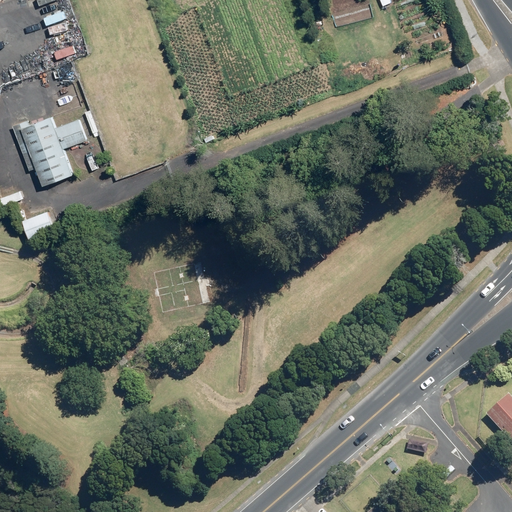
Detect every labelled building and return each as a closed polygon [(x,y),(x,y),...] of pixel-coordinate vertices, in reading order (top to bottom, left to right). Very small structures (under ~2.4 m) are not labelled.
[(75,45),(55,51),(58,60),(77,53),(75,45)] [(50,114),(23,125),(47,185),(74,175),(64,149),(88,140),(80,119),(56,128),(50,114)] [(21,191),(2,197),(4,206),(24,199),(21,191)] [(56,230),(49,212),(24,221),(31,239),(56,230)] [(199,262),(151,273),(161,316),(163,316),(168,334),(188,329),(184,312),(209,306),(199,262)] [(502,426),(511,436),(511,399),(493,413),(500,424),(502,426)]
